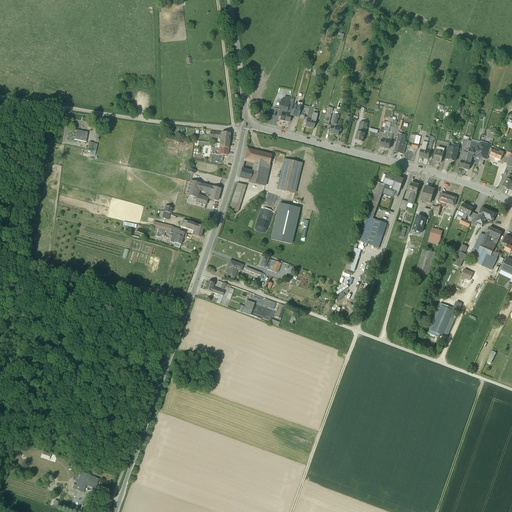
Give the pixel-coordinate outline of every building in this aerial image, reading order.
[(308,111),(306,119),(311,121),(313,113),(318,96),(315,95),(312,107),(310,106),(308,111)] [(283,101),(281,102),(279,110),(280,110),(278,116),(281,117),(282,113),(286,114),(289,102),(283,101)] [(293,106),(290,115),(291,116),(298,118),(301,109),(301,108),(293,106)] [(332,124),(336,125),(338,120),(339,116),(332,115),(333,109),(328,107),(323,125),(331,126),(332,124)] [(307,111),(301,109),(298,118),(304,119),(305,114),(306,115),(307,111)] [(87,138),(88,133),(76,130),(74,140),(82,141),(86,142),(87,138)] [(229,141),(230,134),(221,133),(210,132),(210,137),(220,139),(220,140),(229,141)] [(364,134),(360,133),(357,132),(355,141),(362,142),(364,134)] [(411,135),(409,142),(412,143),(411,148),(417,150),(421,137),(411,135)] [(405,139),(398,137),(395,151),(400,152),(401,153),(404,142),(405,139)] [(228,155),(229,141),(220,140),(220,144),(217,143),(216,148),(211,148),(210,154),(228,155)] [(471,142),(463,140),(461,146),(465,147),(469,148),(471,143),(471,142)] [(469,148),(466,162),(470,163),(472,157),(474,150),(476,151),(477,145),(471,143),(469,148)] [(490,148),(479,145),(477,151),(475,158),(476,158),(478,158),(479,157),(479,156),(482,157),(483,158),(487,159),(488,155),(490,148)] [(263,171),(260,185),(266,186),(273,155),(247,148),(243,163),(250,165),(251,160),(264,164),(263,171)] [(458,150),(451,148),(448,160),(455,162),(458,150)] [(442,153),(436,151),(434,161),(441,163),(443,153),(442,153)] [(499,154),(492,151),(490,156),(495,158),(494,160),(495,161),(497,162),(498,161),(499,160),(500,161),(504,153),(500,152),(499,154)] [(251,160),(250,165),(254,165),(253,169),(263,171),(264,164),(251,160)] [(301,164),(284,160),(277,189),(295,193),(301,164)] [(252,172),(251,172),(250,177),(249,181),(249,182),(260,185),(263,171),(253,169),(252,172)] [(403,180),(387,175),(386,176),(384,183),(384,184),(385,184),(400,189),(403,180)] [(511,182),(506,179),(502,186),(509,190),(511,184),(511,182)] [(207,199),(208,198),(199,196),(200,192),(209,194),(211,187),(190,181),(187,195),(197,198),(196,202),(206,205),(207,199)] [(385,185),(376,182),(365,210),(363,216),(373,219),(377,208),(382,192),(385,185)] [(245,186),(237,183),(229,209),(237,212),(245,186)] [(419,186),(411,183),(409,192),(410,193),(416,194),(419,186)] [(382,192),(393,196),(397,197),(399,191),(400,191),(399,191),(400,189),(385,184),(385,185),(382,192)] [(217,201),(220,189),(211,187),(209,194),(208,198),(207,199),(217,201)] [(434,190),(425,187),(421,201),(430,203),(434,190)] [(416,194),(410,193),(410,194),(411,194),(408,203),(413,204),(416,194)] [(456,199),(440,194),(439,197),(438,197),(437,199),(439,199),(438,202),(440,202),(446,204),(448,205),(454,207),(456,199)] [(405,201),(402,200),(399,209),(405,211),(408,204),(405,203),(405,201)] [(292,243),(300,209),(280,204),(272,238),(292,243)] [(463,215),(467,206),(463,204),(459,213),(462,215),(463,215)] [(473,209),(467,206),(463,215),(464,216),(465,215),(467,216),(470,217),(471,213),(473,209)] [(431,210),(425,208),(423,215),(429,217),(431,211),(431,210)] [(488,211),(482,209),(478,216),(479,216),(477,221),(477,222),(483,224),(486,219),(492,222),(496,214),(488,211)] [(170,213),(164,212),(162,218),(169,220),(170,213)] [(465,220),(467,216),(465,215),(464,216),(463,215),(462,215),(459,223),(469,228),(471,222),(465,220)] [(373,219),(363,216),(355,240),(367,244),(375,220),(373,219)] [(426,219),(416,216),(412,231),(422,233),(424,224),(426,219)] [(375,220),(367,244),(379,248),(387,224),(375,220)] [(179,230),(172,227),(169,226),(154,222),(152,228),(165,231),(173,234),(183,238),(186,239),(187,236),(191,237),(192,235),(200,238),(204,228),(183,221),(179,230)] [(164,236),(165,231),(152,228),(151,231),(157,233),(156,236),(160,238),(161,236),(164,236)] [(502,234),(494,230),(489,228),(486,235),(484,240),(488,242),(491,235),(496,237),(499,238),(502,234)] [(442,231),(432,229),(429,241),(438,244),(442,231)] [(483,234),(481,233),(469,259),(474,261),(479,250),(482,244),(484,240),(486,235),(483,234)] [(181,245),(183,238),(173,234),(170,242),(181,245)] [(498,241),(499,238),(496,237),(492,244),(488,242),(486,246),(494,250),(496,245),(494,244),(496,240),(498,241)] [(493,252),(494,250),(486,246),(482,244),(479,250),(487,254),(491,256),(493,252)] [(462,245),(459,252),(464,254),(467,248),(462,245)] [(360,251),(352,248),(346,269),(354,272),(360,251)] [(422,250),(420,258),(433,261),(435,254),(422,250)] [(479,250),(474,261),(482,265),(487,254),(479,250)] [(453,265),(460,268),(466,255),(464,254),(459,252),(453,265)] [(487,254),(482,265),(491,270),(497,259),(491,256),(487,254)] [(417,271),(429,275),(433,261),(420,258),(417,271)] [(511,260),(506,258),(501,270),(511,274),(511,260)] [(281,264),(268,259),(266,265),(269,266),(268,270),(277,274),(281,264)] [(242,266),(230,262),(227,268),(229,269),(226,277),(234,279),(237,270),(241,271),(242,266)] [(473,274),(464,269),(461,275),(470,280),(473,274)] [(466,288),(470,280),(461,275),(457,284),(466,288)] [(217,281),(216,285),(214,284),(212,288),(217,290),(219,291),(222,283),(218,281),(217,281)] [(214,284),(208,282),(205,290),(215,294),(217,290),(212,288),(214,284)] [(247,301),(242,313),(249,316),(251,311),(254,304),(247,301)] [(284,308),(278,306),(274,317),(280,319),(284,308)] [(452,311),(439,306),(430,330),(443,335),(452,311)] [(488,362),(492,365),(497,354),(493,351),(488,362)] [(83,492),(86,485),(90,476),(82,473),(75,489),(83,492)] [(95,489),(99,480),(90,476),(86,485),(95,489)]
